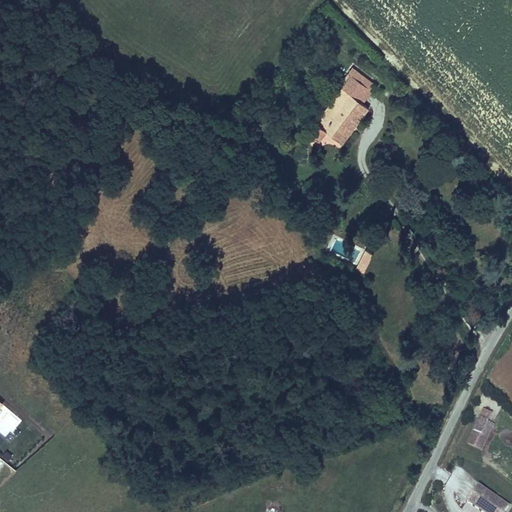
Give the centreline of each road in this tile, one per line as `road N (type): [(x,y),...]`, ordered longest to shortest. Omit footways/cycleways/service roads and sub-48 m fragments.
road 1 (unclassified): [(511,310),(408,511)]
road 2 (unknown): [(499,328),(377,171)]
